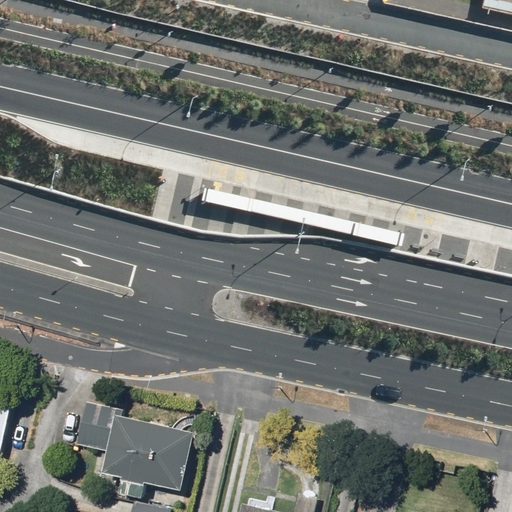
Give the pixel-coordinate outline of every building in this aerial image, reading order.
[(65,0),(12,0),(0,57),(0,104),(42,113),(46,96),(56,98),(59,82),(49,79),(65,0)] [(279,148),(309,13),(294,10),(296,0),(254,0),(240,66),(221,62),(207,127),(213,129),(205,163),(240,170),(246,141),(279,148)] [(511,0),(480,0),(479,7),(511,15),(511,0)] [(167,122),(189,28),(155,20),(146,59),(131,55),(127,73),(106,68),(97,106),(167,122)] [(371,71),(373,60),(365,59),(372,28),(347,23),(339,65),(371,71)] [(433,39),(379,28),(373,60),(371,71),(353,162),(385,169),(378,205),(427,215),(438,163),(410,157),(433,39)] [(511,62),(491,58),(462,207),(511,217),(511,62)] [(202,201),(401,247),(404,234),(205,188),(202,201)] [(0,452),(1,453),(12,405),(0,402),(0,452)] [(124,410),(87,403),(79,442),(109,448),(103,475),(121,479),(118,495),(144,500),(147,485),(183,492),(195,434),(122,419),(124,410)] [(132,511),(86,511),(82,511),(170,511),(171,511),(134,503),(132,511)]
